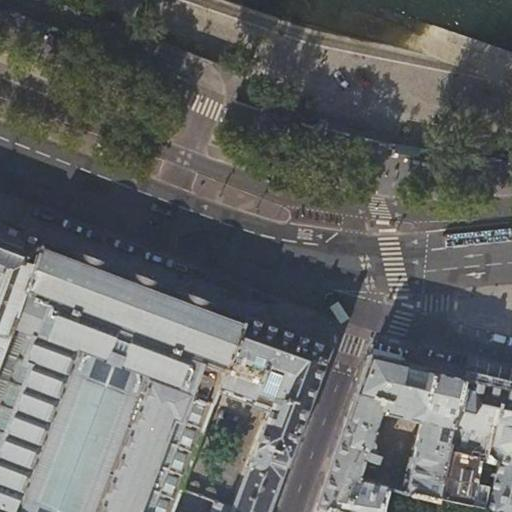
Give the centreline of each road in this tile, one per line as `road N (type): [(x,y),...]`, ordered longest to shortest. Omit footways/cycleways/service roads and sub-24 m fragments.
road 1 (primary): [(345,268),(275,259),(0,157)]
road 2 (tertiary): [(287,511),(358,313)]
